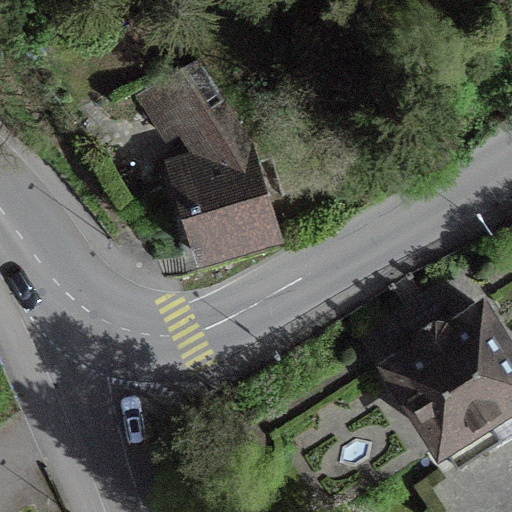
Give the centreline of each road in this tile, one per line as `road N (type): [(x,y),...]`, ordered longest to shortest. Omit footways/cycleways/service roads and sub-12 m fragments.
road 1 (residential): [(126,328),(161,335),(203,329),(511,158)]
road 2 (tertiary): [(143,511),(115,408),(126,328)]
road 3 (tertiary): [(126,328),(74,300),(0,212)]
